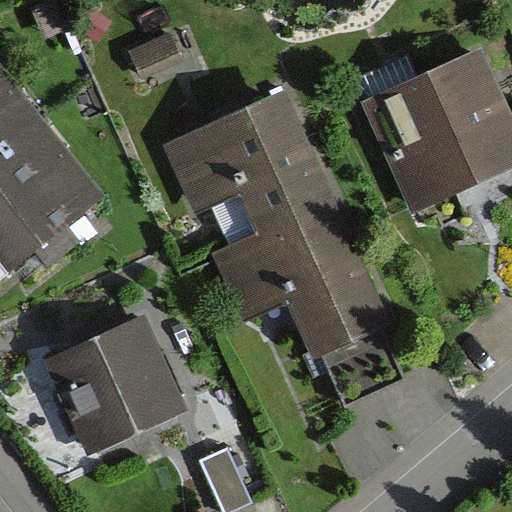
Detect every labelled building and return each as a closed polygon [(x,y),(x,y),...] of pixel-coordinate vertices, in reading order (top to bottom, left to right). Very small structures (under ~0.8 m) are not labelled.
[(511,117),(484,57),(403,93),(427,145),(391,161),(414,212),(511,168),(511,117)] [(46,237),(95,197),(0,80),(0,269),(3,272),(46,237)] [(398,381),(349,264),(302,156),(278,99),(172,145),(196,201),(242,181),(266,238),(223,256),(244,306),(293,286),(343,405),(398,381)] [(187,418),(145,315),(47,355),(88,458),(187,418)] [(236,511),(253,505),(231,453),(205,464),(225,511),(236,511)]
